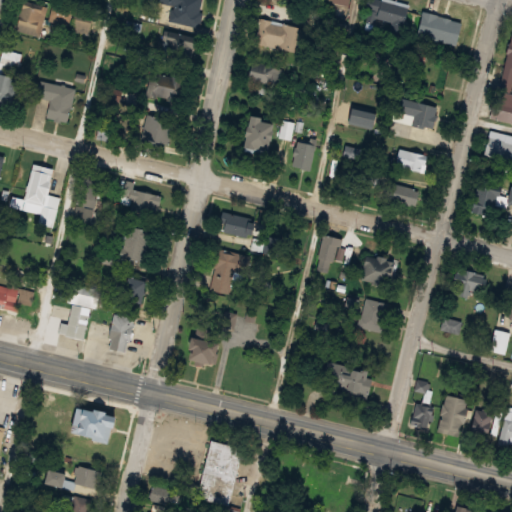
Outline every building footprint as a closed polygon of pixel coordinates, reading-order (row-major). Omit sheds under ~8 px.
[(22,0),(26,0),(47,6),(39,36),(16,29),(22,0)] [(201,0),(199,11),(202,12),(198,27),(167,20),(170,9),(172,9),(173,5),(151,0),(201,0)] [(365,0),(395,0),(394,4),(405,7),(400,23),(373,16),(375,9),(364,6),(365,0)] [(51,5),(70,10),(66,24),(52,20),(51,26),(45,24),(51,5)] [(75,11),(93,16),(89,30),(71,26),(75,11)] [(421,11),(458,22),(452,44),(415,34),(421,11)] [(260,18),(296,26),(290,51),(255,44),(260,18)] [(167,30),(194,36),(192,48),(164,42),(167,30)] [(511,33),(511,68),(503,67),(511,33)] [(0,60),(0,67),(18,73),(23,54),(4,48),(0,60)] [(250,63),(271,68),(267,84),(247,79),(250,63)] [(151,71),(183,78),(177,104),(145,96),(151,71)] [(19,106),(0,101),(0,72),(16,76),(15,82),(21,84),(19,92),(22,92),(19,106)] [(41,79),(76,88),(68,120),(45,114),(49,99),(37,96),(41,79)] [(496,90),(511,94),(511,121),(490,116),(496,90)] [(396,97),(436,107),(430,129),(410,124),(412,116),(392,111),(396,97)] [(352,105),(375,110),(371,128),(348,122),(352,105)] [(146,113),(173,119),(167,146),(140,140),(146,113)] [(245,115),(256,117),(255,121),(267,123),(262,151),(240,147),(245,115)] [(489,129),(511,135),(511,138),(511,141),(511,157),(511,161),(482,153),(489,129)] [(296,141),(313,145),(308,170),(290,166),(296,141)] [(345,144),(357,148),(354,158),(342,154),(345,144)] [(393,147),(425,155),(421,172),(389,164),(393,147)] [(31,163),(51,169),(42,204),(22,199),(31,163)] [(363,169),(378,173),(375,185),(360,181),(363,169)] [(83,173),(99,177),(93,205),(77,202),(83,173)] [(125,179),(134,182),(132,187),(162,195),(156,216),(141,212),(139,218),(128,215),(131,201),(120,198),(125,179)] [(479,180),(500,185),(497,196),(491,194),(489,201),(488,205),(492,206),(490,213),(479,210),(478,214),(469,211),(470,206),(474,191),(477,179),(479,180)] [(387,182),(417,190),(414,205),(383,197),(387,182)] [(507,186),(511,187),(511,204),(503,202),(507,186)] [(226,212),(245,217),(244,221),(250,223),(247,236),(222,230),(226,212)] [(124,224),(151,230),(149,241),(146,241),(141,264),(120,260),(121,256),(117,255),(119,247),(123,248),(126,236),(118,234),(120,224),(124,224)] [(321,235),(340,239),(339,247),(335,246),(332,262),(328,261),(326,271),(317,269),(319,258),(317,258),(321,235)] [(219,248),(251,256),(246,274),(234,271),(228,293),(211,289),(216,268),(212,267),(217,248),(219,248)] [(366,254),(382,258),(382,255),(396,259),(389,287),(359,279),(366,254)] [(485,274),(481,291),(468,288),(466,296),(456,293),(458,284),(450,282),(452,273),(462,275),(464,269),(485,274)] [(124,277),(141,281),(136,303),(119,299),(124,277)] [(71,282),(99,289),(95,307),(67,301),(71,282)] [(0,284),(18,289),(15,302),(20,303),(18,312),(0,307),(0,284)] [(364,297),(388,303),(385,312),(383,312),(381,319),(385,320),(382,332),(357,326),(364,297)] [(74,304),(91,308),(84,339),(60,333),(63,322),(69,324),(74,304)] [(113,313),(134,318),(128,341),(125,340),(122,352),(107,348),(110,336),(108,336),(113,313)] [(443,316),(462,321),(458,334),(440,329),(443,316)] [(184,359),(205,364),(205,361),(214,363),(218,344),(209,342),(212,330),(197,327),(194,338),(187,336),(184,347),(187,348),(184,359)] [(494,328),(509,331),(504,354),(488,350),(494,328)] [(426,352),(452,358),(442,401),(416,395),(426,352)] [(329,361),(344,365),(343,369),(357,372),(357,369),(367,371),(366,378),(370,379),(367,392),(354,389),(353,392),(339,389),(339,387),(328,384),(328,382),(324,381),(329,361)] [(445,395),(465,399),(457,435),(437,431),(445,395)] [(415,402),(434,406),(430,429),(411,425),(415,402)] [(66,433),(101,443),(109,415),(73,405),(66,433)] [(508,406),(511,406),(511,447),(497,443),(505,409),(507,409),(508,406)] [(469,430),(486,434),(492,412),(475,408),(469,430)] [(227,505),(240,447),(208,439),(195,498),(227,505)] [(345,472),(305,462),(299,488),(338,498),(345,472)] [(103,472),(77,465),(73,482),(98,489),(103,472)] [(49,484),(66,487),(68,474),(52,471),(49,484)] [(91,511),(91,497),(60,497),(60,511),(91,511)]
